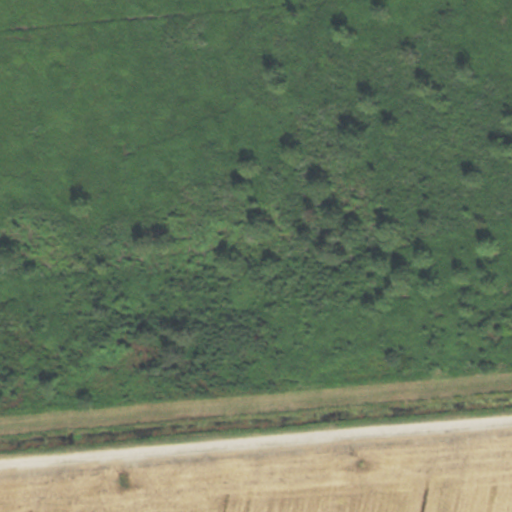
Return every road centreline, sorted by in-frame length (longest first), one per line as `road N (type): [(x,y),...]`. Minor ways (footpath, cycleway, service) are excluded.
road 1 (track): [(511,382),(0,426)]
road 2 (track): [(511,419),(0,463)]
